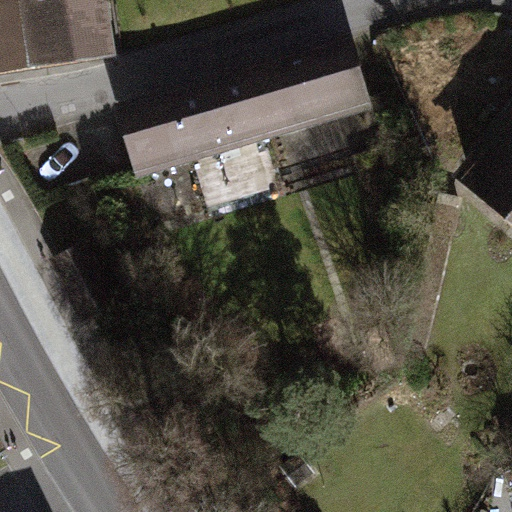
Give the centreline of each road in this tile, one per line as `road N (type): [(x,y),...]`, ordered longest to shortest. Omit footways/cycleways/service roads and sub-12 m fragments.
road 1 (residential): [(412,0),(0,116)]
road 2 (tertiary): [(108,511),(0,324)]
